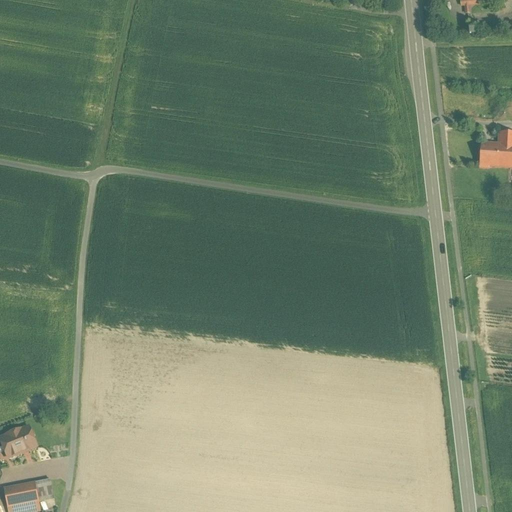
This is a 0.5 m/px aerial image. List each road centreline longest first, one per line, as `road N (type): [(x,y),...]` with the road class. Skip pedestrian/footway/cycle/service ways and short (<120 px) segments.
road 1 (unclassified): [(89,179),(124,173),(435,216)]
road 2 (unclassified): [(62,511),(89,179)]
road 3 (secondary): [(435,216),(469,511)]
road 4 (secondary): [(410,0),(435,216)]
